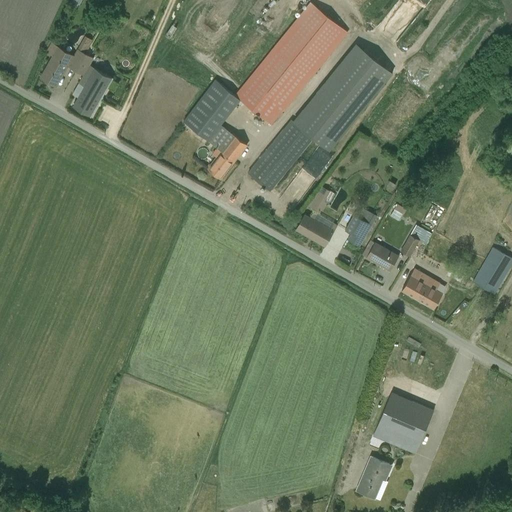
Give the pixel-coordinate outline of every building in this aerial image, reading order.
[(418,0),(415,4),(429,15),(441,0),(418,0)] [(311,1),(234,93),(272,124),(348,32),(311,1)] [(271,22),(263,34),(271,39),(279,27),(271,22)] [(394,73),(357,43),(294,120),(291,118),(247,172),(270,191),(314,138),(330,151),(394,73)] [(56,86),(74,55),(58,46),(40,77),(56,86)] [(74,106),(91,116),(112,79),(95,69),(74,106)] [(222,124),(240,100),(215,79),(183,120),(224,153),(238,137),(222,124)] [(222,178),(249,146),(238,137),(224,153),(211,170),(222,178)] [(335,204),(339,207),(348,193),(339,187),(335,193),(327,188),(317,204),(330,213),(335,204)] [(407,203),(401,215),(408,219),(415,207),(407,203)] [(296,230),(327,247),(338,227),(306,210),(296,230)] [(427,223),(412,249),(426,257),(441,231),(427,223)] [(417,238),(407,232),(400,244),(409,250),(417,238)] [(363,258),(389,273),(399,255),(373,241),(363,258)] [(511,249),(503,245),(485,281),(510,293),(511,288),(511,249)] [(403,292),(433,311),(443,295),(429,287),(435,278),(417,267),(403,292)] [(373,435),(415,453),(433,410),(391,392),(373,435)] [(392,462),(371,453),(356,488),(377,497),(392,462)]
